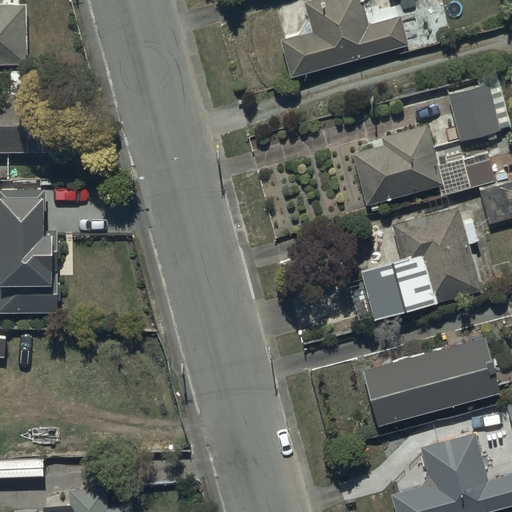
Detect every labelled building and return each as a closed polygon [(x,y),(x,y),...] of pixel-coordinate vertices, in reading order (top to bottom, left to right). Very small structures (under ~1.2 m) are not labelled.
[(279,37),(289,74),(407,43),(399,13),(368,21),(362,0),(304,0),(312,28),(279,37)] [(0,61),(26,61),(25,2),(0,2),(0,61)] [(9,70),(9,90),(0,90),(0,150),(27,150),(26,70),(9,70)] [(478,84),(447,93),(459,139),(509,126),(495,72),(476,77),(478,84)] [(365,202),(438,184),(441,193),(470,186),(470,184),(509,175),(507,166),(491,170),(488,158),(464,164),(462,156),(436,162),(426,123),(380,134),(382,142),(352,149),(365,202)] [(0,309),(57,309),(56,228),(41,228),(41,188),(0,187),(0,309)] [(358,320),(478,287),(466,243),(478,240),(472,218),(462,221),(458,205),(392,222),(401,255),(359,266),(362,276),(347,280),(358,320)] [(511,288),(499,292),(507,321),(511,319),(511,288)] [(499,390),(484,335),(362,366),(376,421),(499,390)] [(47,416),(53,416),(53,437),(137,436),(136,400),(113,401),(112,344),(52,345),(53,403),(46,403),(47,416)] [(428,472),(421,483),(390,492),(395,511),(474,511),(511,502),(511,472),(488,479),(475,430),(421,444),(428,472)] [(69,501),(42,504),(42,511),(130,511),(129,503),(108,505),(106,483),(68,487),(69,501)]
